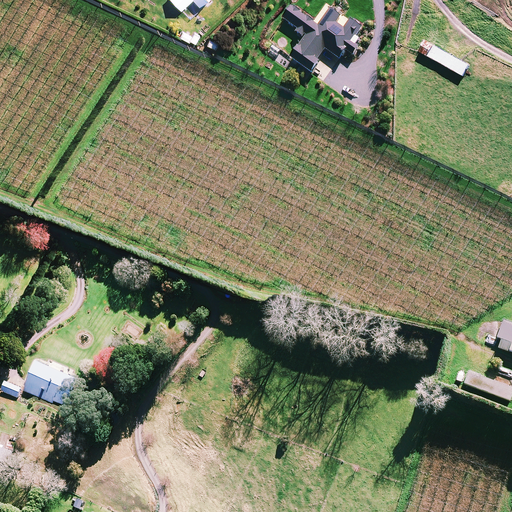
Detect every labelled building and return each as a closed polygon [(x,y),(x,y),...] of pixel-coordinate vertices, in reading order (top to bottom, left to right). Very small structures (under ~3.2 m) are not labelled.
[(469,67),(426,43),(420,54),(463,78),(469,67)] [(511,326),(504,323),(498,340),(503,342),(500,351),(511,355),(511,326)] [(498,340),(488,337),(486,344),(495,348),(498,340)] [(79,382),(37,364),(25,392),(52,404),(53,402),(68,408),(79,382)] [(511,398),(511,389),(469,374),(465,386),(510,403),(511,398)] [(23,389),(7,382),(3,390),(19,398),(23,389)] [(0,462),(9,466),(13,452),(0,448),(0,462)] [(84,502),(77,499),(74,509),(80,511),(84,502)]
